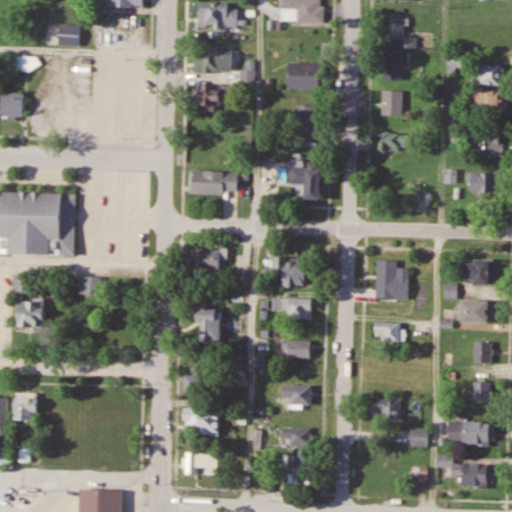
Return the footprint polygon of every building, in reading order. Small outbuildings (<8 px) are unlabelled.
[(324,0),(280,0),(280,21),(324,22),(324,0)] [(200,3),(200,29),(238,29),(238,8),(230,8),(230,3),(200,3)] [(402,47),(417,47),(417,37),(405,37),(405,17),(386,17),(386,40),(402,40),(402,47)] [(46,44),(80,44),(80,24),(46,24),(46,44)] [(233,48),(195,48),(195,72),(233,72),(233,48)] [(403,49),(385,49),(385,80),(403,80),(403,49)] [(39,69),(39,56),(19,56),(19,69),(39,69)] [(322,89),(322,62),(289,62),(289,89),(322,89)] [(504,65),(480,65),(480,85),(504,85),(504,65)] [(198,86),(198,111),(221,111),(221,103),(233,103),(233,86),(198,86)] [(403,116),(403,90),(383,90),(383,116),(403,116)] [(477,112),(504,112),(504,90),(477,90),(477,112)] [(2,91),(2,117),(24,117),(24,91),(2,91)] [(293,136),(315,136),(315,105),(293,105),(293,136)] [(503,155),(503,131),(474,131),(474,155),(503,155)] [(409,150),(409,132),(375,132),(375,150),(409,150)] [(322,200),(322,164),(304,164),(304,162),(291,161),(291,199),(322,200)] [(189,193),(238,194),(238,171),(190,171),(189,193)] [(498,192),(498,173),(469,173),(469,192),(498,192)] [(76,192),(0,190),(0,253),(75,255),(76,192)] [(225,258),(225,249),(194,249),(194,270),(220,270),(220,258),(225,258)] [(305,258),(274,258),(274,275),(282,275),(282,287),(305,287),(305,258)] [(377,259),(376,297),(409,298),(410,266),(398,266),(398,259),(377,259)] [(469,284),(494,284),(494,259),(469,259),(469,284)] [(249,273),(234,272),(234,283),(249,283),(249,273)] [(32,274),(13,274),(13,293),(32,293),(32,274)] [(80,293),(101,293),(101,276),(80,276),(80,293)] [(312,318),(312,299),(282,299),(282,318),(312,318)] [(43,327),(43,300),(18,300),(18,327),(43,327)] [(462,323),(493,323),(493,300),(462,300),(462,323)] [(221,341),(221,308),(199,308),(199,341),(221,341)] [(402,323),(376,323),(376,341),(402,341),(402,323)] [(311,340),(310,357),(282,356),(282,340),(311,340)] [(493,341),(476,341),(476,363),(493,363),(493,341)] [(186,375),(186,394),(213,394),(213,368),(192,368),(192,375),(186,375)] [(474,381),(474,403),(491,403),(491,381),(474,381)] [(284,398),(291,398),(291,408),(312,408),(312,386),(284,386),(284,398)] [(37,420),(37,393),(16,393),(16,420),(37,420)] [(94,396),(94,418),(128,418),(128,396),(94,396)] [(8,398),(0,397),(0,436),(8,436),(8,398)] [(373,417),(402,417),(402,399),(373,399),(373,417)] [(219,408),(185,408),(185,434),(219,434),(219,408)] [(450,422),(450,444),(493,444),(493,422),(450,422)] [(132,425),(119,425),(118,447),(97,446),(96,463),(131,465),(132,425)] [(311,445),(311,427),(283,427),(283,445),(311,445)] [(428,446),(428,428),(413,428),(413,446),(428,446)] [(185,475),(203,475),(203,451),(185,451),(185,475)] [(454,464),(454,455),(438,455),(438,466),(453,466),(453,477),(463,477),(463,487),(489,488),(489,464),(454,464)] [(293,471),(293,477),(306,477),(306,456),(285,456),(285,471),(293,471)] [(428,483),(428,467),(413,467),(413,483),(428,483)] [(79,511),(80,489),(122,490),(121,511),(79,511)]
